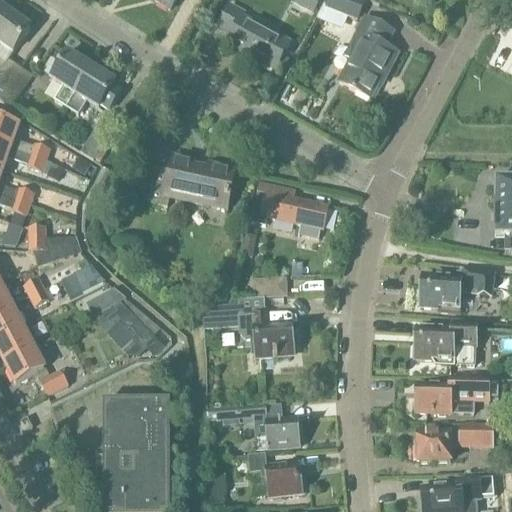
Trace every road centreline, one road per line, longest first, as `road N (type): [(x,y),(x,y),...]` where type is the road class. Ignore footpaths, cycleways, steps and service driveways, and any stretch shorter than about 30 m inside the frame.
road 1 (residential): [(389,190),(188,83),(72,0)]
road 2 (residential): [(363,511),(357,329),(389,190)]
road 3 (residential): [(389,190),(487,0)]
